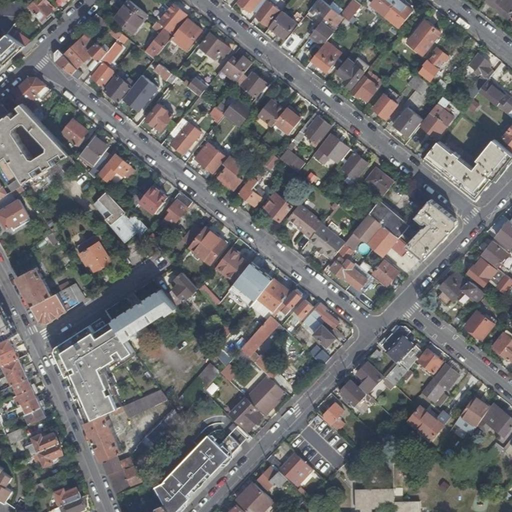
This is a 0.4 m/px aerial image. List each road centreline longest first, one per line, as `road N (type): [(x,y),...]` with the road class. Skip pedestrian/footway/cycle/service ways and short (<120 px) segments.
road 1 (residential): [(32,58),(372,329)]
road 2 (residential): [(479,222),(203,0)]
road 3 (residential): [(200,511),(372,329)]
road 4 (residential): [(109,511),(38,339)]
road 5 (residential): [(163,261),(38,339)]
road 6 (residential): [(511,391),(403,306)]
